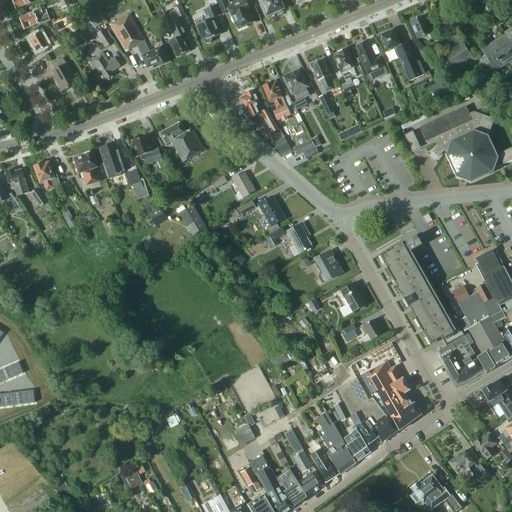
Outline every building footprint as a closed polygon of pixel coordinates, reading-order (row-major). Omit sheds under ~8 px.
[(12,0),(16,9),(31,3),(29,0),(12,0)] [(59,0),(63,8),(71,5),(68,0),(59,0)] [(234,1),(229,3),(227,0),(216,0),(222,15),(228,12),(230,17),(231,17),(233,22),(234,22),(238,31),(246,27),(246,25),(253,22),(248,11),(250,11),(245,0),(242,0),(235,3),(234,1)] [(275,15),(269,0),(257,0),(260,6),(261,5),(266,16),(268,15),(269,17),(275,15)] [(269,0),(275,15),(282,12),(281,9),(282,9),(278,0),(269,0)] [(179,5),(177,1),(175,2),(175,3),(165,7),(167,11),(173,8),(178,18),(184,15),(179,4),(179,5)] [(219,15),(215,5),(204,10),(206,16),(201,19),(203,22),(195,25),(199,34),(200,34),(203,41),(205,42),(206,43),(208,43),(210,42),(211,40),(211,39),(211,38),(219,34),(213,18),(219,15)] [(48,14),(43,16),(41,11),(35,13),(35,12),(19,18),(24,30),(38,24),(39,26),(50,21),(48,14)] [(95,29),(102,24),(93,11),(86,16),(95,29)] [(145,40),(129,13),(110,25),(126,51),(137,45),(147,68),(157,63),(158,65),(166,61),(160,46),(150,51),(145,40)] [(169,41),(175,56),(177,56),(178,57),(184,55),(183,53),(188,50),(185,43),(186,40),(185,38),(182,37),(182,36),(186,34),(179,17),(167,23),(175,39),(169,41)] [(432,23),(425,25),(422,17),(409,22),(417,40),(430,35),(432,40),(438,38),(435,31),(436,31),(432,23)] [(511,65),(511,28),(504,33),(506,36),(482,50),(494,70),(509,61),(511,65)] [(96,34),(106,48),(114,43),(104,29),(96,34)] [(407,43),(399,46),(392,30),(385,33),(384,33),(381,34),(380,36),(379,36),(385,52),(394,48),(409,82),(424,75),(418,61),(415,63),(407,43)] [(44,41),(40,34),(30,39),(37,53),(48,48),(47,47),(56,43),(53,37),(44,41)] [(358,45),(356,46),(359,54),(358,56),(366,75),(367,75),(384,67),(380,57),(374,60),(370,50),(367,48),(364,43),(363,43),(361,42),(359,43),(358,45)] [(445,54),(453,68),(471,57),(463,43),(445,54)] [(354,68),(346,49),(337,53),(338,55),(333,58),(340,74),(341,74),(344,81),(345,81),(346,83),(341,85),(346,98),(353,95),(349,88),(353,86),(350,79),(356,76),(353,69),(354,68)] [(103,53),(89,62),(98,75),(101,73),(105,80),(113,75),(111,71),(119,66),(115,60),(114,60),(112,58),(108,60),(103,53)] [(66,63),(62,57),(52,63),(55,69),(53,70),(56,75),(53,76),(62,91),(67,88),(68,90),(75,85),(70,77),(73,75),(66,63)] [(319,80),(324,93),(332,90),(327,77),(329,76),(322,60),(314,64),(314,63),(309,65),(311,69),(312,70),(317,81),(319,80)] [(291,94),(293,92),(297,100),(293,103),(297,110),(307,104),(304,98),(309,95),(305,88),(307,87),(298,70),(282,78),(291,94)] [(444,76),(433,81),(440,96),(451,91),(444,76)] [(272,101),(275,109),(285,105),(285,107),(287,106),(292,104),(288,95),(281,98),(274,82),(270,84),(270,83),(268,84),(266,83),(264,84),(263,86),(261,87),(268,103),(272,101)] [(251,123),(260,118),(255,106),(258,105),(252,90),(243,94),(244,96),(238,98),(243,111),(245,110),(248,116),(251,123)] [(319,98),(327,115),(334,112),(326,94),(319,98)] [(281,120),(287,117),(291,115),(287,106),(285,107),(274,112),(278,121),(281,120)] [(470,115),(466,107),(419,129),(427,146),(435,142),(437,145),(436,146),(436,147),(433,151),(439,155),(442,152),(444,151),(447,152),(446,155),(456,178),(471,183),(493,172),(495,167),(503,163),(503,164),(511,160),(511,147),(498,154),(497,155),(488,136),(494,119),(474,113),(470,115)] [(383,119),(384,121),(395,116),(392,108),(382,112),(385,118),(383,119)] [(260,115),(270,133),(278,129),(267,111),(260,115)] [(185,132),(179,122),(160,132),(166,143),(171,140),(182,161),(204,149),(192,128),(185,132)] [(362,132),(359,125),(352,128),(356,135),(362,132)] [(350,138),(347,131),(338,135),(341,142),(350,138)] [(404,135),(413,152),(420,148),(412,131),(404,135)] [(149,145),(145,135),(137,138),(133,136),(132,140),(130,141),(136,157),(140,155),(144,165),(161,159),(157,148),(151,151),(149,145)] [(297,156),(303,153),(315,147),(311,139),(293,148),(297,156)] [(276,148),(280,156),(291,150),(287,142),(276,148)] [(114,143),(99,149),(104,163),(101,164),(106,177),(124,171),(117,151),(116,151),(114,143)] [(315,147),(303,153),(307,160),(318,154),(315,147)] [(90,153),(89,151),(85,152),(84,154),(82,155),(82,156),(73,159),(78,174),(82,172),(86,185),(99,181),(95,167),(97,167),(92,152),(90,153)] [(57,176),(54,177),(48,162),(44,163),(41,163),(40,163),(38,164),(37,165),(34,166),(41,183),(44,182),(47,191),(54,188),(54,187),(61,185),(57,176)] [(15,172),(14,169),(6,172),(9,183),(11,183),(13,189),(16,188),(18,195),(28,192),(22,170),(15,172)] [(140,182),(136,169),(134,170),(134,171),(126,174),(125,174),(129,186),(132,185),(137,200),(148,196),(143,181),(140,182)] [(232,178),(243,199),(256,192),(244,171),(232,178)] [(211,183),(215,189),(227,182),(223,176),(211,183)] [(0,202),(7,200),(13,212),(22,208),(12,193),(6,195),(0,180),(0,202)] [(73,191),(68,181),(61,184),(66,194),(73,191)] [(48,203),(38,188),(31,193),(41,208),(48,203)] [(196,197),(201,206),(206,203),(201,194),(196,197)] [(259,205),(272,227),(286,219),(273,197),(259,205)] [(239,210),(242,216),(256,208),(252,202),(239,210)] [(180,214),(193,237),(207,228),(194,206),(180,214)] [(149,214),(156,226),(167,220),(160,208),(149,214)] [(62,214),(70,229),(74,227),(70,219),(73,217),(69,211),(62,214)] [(89,223),(95,219),(91,212),(85,216),(89,223)] [(428,214),(423,217),(427,224),(432,221),(428,214)] [(131,224),(132,223),(130,219),(122,222),(124,227),(131,224)] [(295,256),(300,253),(312,247),(306,236),(310,234),(303,223),(288,232),(295,246),(291,248),(295,256)] [(222,228),(225,233),(231,230),(228,224),(222,228)] [(286,234),(282,228),(265,237),(266,238),(262,240),(265,245),(269,243),(272,248),(278,245),(275,240),(286,234)] [(391,249),(380,255),(387,268),(387,269),(395,284),(396,284),(397,286),(398,288),(397,290),(399,293),(400,293),(401,293),(402,295),(405,299),(404,299),(409,308),(409,307),(413,313),(412,314),(415,319),(416,318),(416,319),(423,333),(424,333),(431,346),(442,339),(446,346),(464,335),(453,315),(446,319),(402,242),(391,249)] [(337,266),(339,265),(331,251),(314,260),(318,267),(320,266),(324,272),(319,274),(319,277),(323,284),(326,281),(327,282),(341,274),(337,266)] [(237,252),(230,260),(238,267),(245,259),(237,252)] [(464,332),(469,329),(482,352),(483,352),(484,353),(478,357),(484,369),(487,373),(495,369),(495,367),(511,356),(504,342),(505,341),(498,328),(495,323),(500,320),(505,318),(499,307),(511,299),(511,281),(497,253),(475,265),(485,283),(468,293),(464,286),(452,292),(466,318),(459,321),(464,332)] [(311,265),(308,259),(300,263),(303,269),(311,265)] [(340,291),(353,312),(366,305),(353,283),(340,291)] [(310,307),(313,313),(320,309),(315,300),(308,304),(310,307)] [(304,329),(310,324),(305,318),(299,323),(304,329)] [(366,335),(368,334),(372,340),(382,335),(374,319),(361,326),(366,335)] [(357,329),(353,323),(343,329),(344,331),(340,333),(343,337),(357,329)] [(511,326),(502,333),(511,350),(511,326)] [(469,334),(465,336),(470,345),(474,343),(469,334)] [(292,349),(286,353),(288,357),(293,358),(296,356),(292,349)] [(380,350),(359,361),(365,372),(375,367),(375,368),(384,363),(384,362),(386,360),(381,351),(380,350)] [(484,369),(478,357),(471,361),(469,357),(458,363),(453,352),(443,358),(458,384),(484,369)] [(279,357),(273,361),(276,367),(281,364),(282,361),(279,357)] [(18,362),(0,370),(0,383),(23,374),(18,362)] [(120,367),(115,362),(109,368),(114,373),(120,367)] [(375,368),(360,376),(370,395),(376,391),(382,402),(381,402),(383,406),(384,405),(399,431),(421,414),(414,402),(411,404),(408,400),(404,393),(410,390),(403,377),(401,377),(395,366),(390,369),(386,362),(384,363),(375,368)] [(368,400),(366,397),(356,378),(336,389),(342,402),(351,417),(356,426),(369,444),(379,437),(382,442),(397,431),(372,397),(368,400)] [(484,390),(482,391),(489,402),(490,401),(493,407),(498,404),(508,420),(511,417),(511,394),(509,389),(506,390),(499,380),(490,386),(488,385),(484,388),(484,390)] [(33,391),(0,395),(0,407),(35,403),(33,391)] [(342,422),(344,420),(351,417),(342,402),(334,407),(342,422)] [(192,403),(186,407),(190,415),(196,412),(192,403)] [(327,413),(316,419),(323,430),(318,433),(330,451),(326,453),(332,462),(340,473),(341,475),(356,463),(355,462),(346,446),(327,413)] [(244,416),(250,427),(255,424),(249,414),(244,416)] [(297,426),(303,437),(313,432),(308,421),(297,426)] [(502,443),(511,437),(511,423),(505,428),(510,436),(506,438),(503,434),(499,437),(502,443)] [(303,452),(304,451),(292,429),(284,434),(296,456),(293,457),(302,473),(307,471),(309,475),(299,481),(309,496),(325,485),(313,467),(303,452)] [(346,446),(355,462),(370,452),(356,430),(343,439),(347,445),(346,446)] [(281,433),(275,436),(278,442),(284,439),(281,433)] [(497,443),(489,433),(482,439),(482,438),(474,443),(486,459),(495,452),(492,447),(497,443)] [(511,437),(502,443),(507,450),(511,447),(509,443),(511,440),(511,437)] [(274,438),(269,440),(272,446),(277,443),(274,438)] [(325,483),(337,475),(321,449),(311,456),(319,469),(318,470),(325,483)] [(505,466),(511,458),(511,457),(509,454),(506,451),(505,449),(499,454),(505,460),(502,462),(505,466)] [(463,472),(469,480),(475,476),(468,468),(475,463),(466,450),(449,463),(458,476),(463,472)] [(285,458),(281,452),(276,455),(280,460),(285,458)] [(264,454),(249,462),(249,467),(253,476),(257,474),(272,501),(270,502),(276,511),(286,511),(294,507),(284,491),(279,482),(270,465),(267,460),(264,454)] [(492,473),(483,462),(478,466),(486,477),(492,473)] [(142,465),(137,468),(141,475),(146,472),(142,465)] [(249,467),(240,472),(248,486),(252,484),(256,491),(261,488),(253,476),(249,467)] [(136,472),(126,477),(133,488),(142,483),(136,472)] [(291,473),(279,482),(284,491),(294,507),(307,497),(297,483),(291,473)] [(445,488),(443,489),(433,476),(425,482),(423,479),(411,489),(415,493),(410,497),(417,505),(421,502),(423,505),(425,503),(430,510),(441,502),(442,503),(445,501),(453,511),(456,511),(462,508),(452,494),(450,495),(445,488)] [(159,492),(153,481),(146,485),(152,496),(159,492)] [(65,483),(55,491),(61,499),(71,492),(65,483)] [(259,500),(248,506),(251,511),(274,511),(272,507),(271,508),(262,492),(257,495),(259,500)] [(196,498),(193,493),(185,497),(187,502),(196,498)] [(220,493),(200,505),(204,511),(230,511),(224,501),(220,493)] [(245,501),(230,511),(251,511),(248,506),(245,501)]
